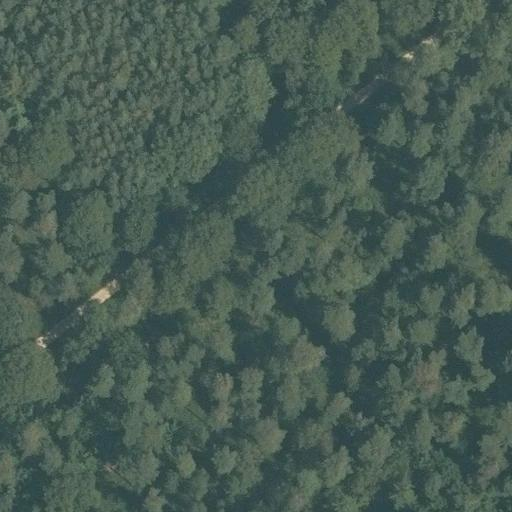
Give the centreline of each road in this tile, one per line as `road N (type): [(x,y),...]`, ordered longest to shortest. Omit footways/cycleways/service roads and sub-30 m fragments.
road 1 (track): [(487,0),(0,372)]
road 2 (track): [(511,97),(257,511)]
